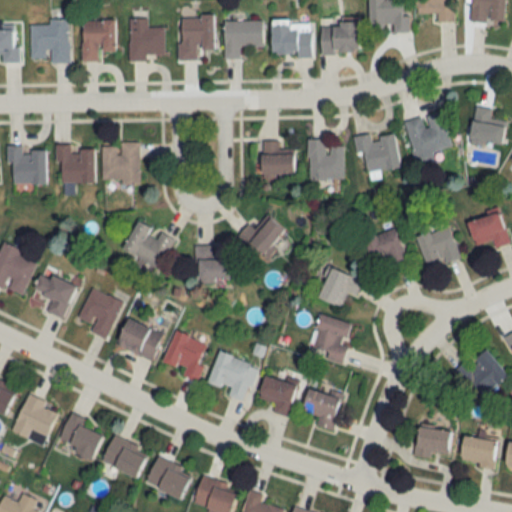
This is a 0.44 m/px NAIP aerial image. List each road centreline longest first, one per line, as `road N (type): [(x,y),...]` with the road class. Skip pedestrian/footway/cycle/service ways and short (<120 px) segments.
road 1 (residential): [(0,103),(322,97),(452,65),(511,72)]
road 2 (residential): [(477,511),(353,485),(140,402),(0,336)]
road 3 (residential): [(353,485),(389,387),(417,344),(448,316),(511,286)]
